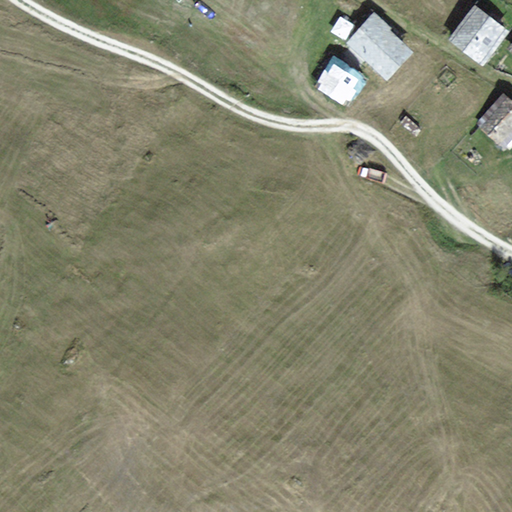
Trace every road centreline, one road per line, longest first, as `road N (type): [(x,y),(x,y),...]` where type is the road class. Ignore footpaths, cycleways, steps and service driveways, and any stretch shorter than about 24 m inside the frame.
road 1 (track): [(511,254),(448,216),(359,131),(259,124),(147,61),(37,20),(12,0)]
road 2 (track): [(362,0),(511,94)]
